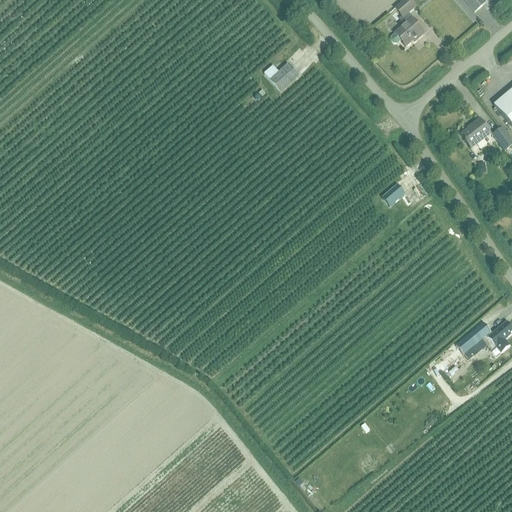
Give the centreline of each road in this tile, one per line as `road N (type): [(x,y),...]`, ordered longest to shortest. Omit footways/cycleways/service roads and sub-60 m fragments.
road 1 (unclassified): [(511,278),(402,121)]
road 2 (unclassified): [(402,121),(296,0)]
road 3 (unclassified): [(402,121),(511,28)]
